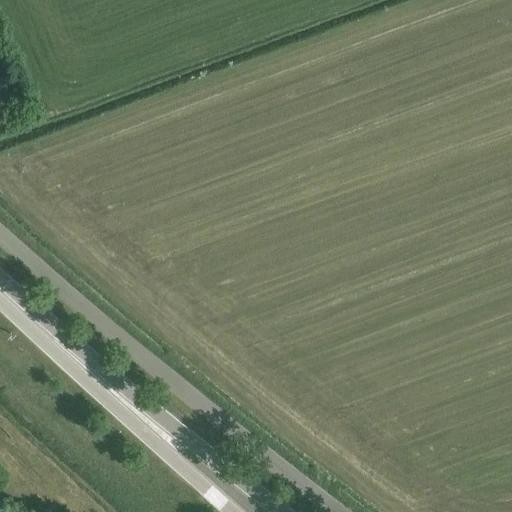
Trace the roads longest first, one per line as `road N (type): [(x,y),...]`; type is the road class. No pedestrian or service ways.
road 1 (unclassified): [(339,511),(0,234)]
road 2 (primary): [(279,511),(189,439),(117,394)]
road 3 (primary): [(117,394),(233,511)]
road 4 (primary): [(117,394),(0,290)]
